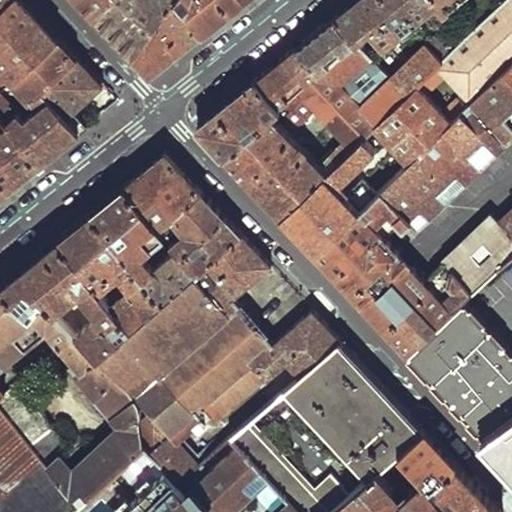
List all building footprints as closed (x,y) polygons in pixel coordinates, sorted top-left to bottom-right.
[(29,1),(27,0),(6,0),(0,6),(0,49),(40,12),(29,1)] [(83,0),(96,13),(105,0),(83,0)] [(105,0),(96,13),(115,33),(133,53),(170,0),(105,0)] [(179,49),(210,24),(190,0),(170,0),(133,53),(151,71),(179,49)] [(228,9),(240,0),(190,0),(210,24),(228,9)] [(352,0),(333,16),(356,40),(369,28),(385,45),(438,1),(439,0),(352,0)] [(410,162),(468,104),(459,95),(443,110),(427,92),(445,75),(470,101),(511,61),(511,0),(504,0),(501,3),(450,53),(443,60),(408,94),(376,126),(410,162)] [(439,0),(438,1),(445,10),(456,0),(439,0)] [(51,24),(40,12),(0,49),(0,61),(5,66),(0,70),(0,91),(61,35),(51,24)] [(297,46),(321,71),(356,40),(333,16),(314,32),(297,46)] [(70,45),(61,35),(0,91),(0,110),(2,113),(8,121),(21,109),(7,93),(12,91),(20,84),(33,98),(42,89),(79,55),(70,45)] [(443,60),(450,53),(434,35),(426,42),(443,60)] [(376,126),(408,94),(391,76),(356,40),(321,71),(282,106),(226,156),(255,186),(283,216),(344,157),(336,148),(335,148),(332,150),(320,162),(292,131),(305,120),(319,107),(355,146),(364,137),(376,126)] [(426,42),(391,76),(408,94),(443,60),(426,42)] [(257,79),(282,106),(321,71),(297,46),(277,62),(257,79)] [(105,82),(79,55),(42,89),(80,129),(88,122),(77,110),(105,82)] [(511,61),(470,101),(468,104),(410,162),(398,173),(316,252),(362,302),(408,351),(462,300),(511,252),(511,61)] [(201,128),(226,156),(282,106),(257,79),(226,104),(201,124),(201,128)] [(80,129),(42,89),(33,98),(40,106),(27,117),(21,109),(8,121),(40,161),(59,146),(80,129)] [(305,120),(332,150),(335,148),(336,148),(344,157),(355,146),(319,107),(305,120)] [(8,121),(2,113),(0,113),(0,174),(9,186),(24,174),(40,161),(8,121)] [(316,252),(398,173),(389,164),(352,199),(337,183),(374,147),(364,137),(355,146),(344,157),(283,216),(300,234),(316,252)] [(229,215),(167,149),(146,167),(126,183),(183,253),(229,215)] [(0,193),(9,186),(0,174),(0,193)] [(164,300),(197,271),(183,253),(126,183),(109,196),(92,210),(164,300)] [(132,327),(164,300),(92,210),(75,224),(59,237),(97,283),(117,268),(130,285),(111,301),(132,327)] [(236,223),(229,215),(183,253),(197,271),(244,231),(236,223)] [(144,443),(178,480),(198,464),(171,434),(209,400),(222,414),(263,380),(266,381),(288,361),(301,375),(343,338),(313,306),(274,340),(235,295),(272,262),(244,231),(197,271),(164,300),(132,327),(99,356),(133,393),(150,411),(140,419),(144,443)] [(99,356),(132,327),(111,301),(97,283),(59,237),(28,262),(0,284),(31,309),(43,295),(58,310),(81,290),(99,312),(77,331),(99,356)] [(58,310),(43,295),(31,309),(0,284),(0,405),(79,503),(124,462),(144,443),(140,419),(142,409),(133,393),(99,356),(77,331),(58,310)] [(489,329),(462,300),(408,351),(422,367),(434,380),(489,329)] [(511,353),(489,329),(434,380),(511,462),(511,353)] [(400,452),(427,429),(385,384),(343,338),(301,375),(231,435),(300,511),(328,511),(362,483),(377,471),(400,452)] [(0,511),(69,511),(79,503),(0,405),(0,511)] [(425,479),(431,486),(457,462),(443,446),(427,429),(400,452),(425,479)] [(300,511),(231,435),(198,464),(178,480),(207,511),(300,511)] [(207,511),(178,480),(144,443),(124,462),(149,491),(125,511),(207,511)] [(457,462),(431,486),(455,511),(503,511),(504,511),(457,462)] [(455,511),(431,486),(425,479),(403,498),(377,471),(362,483),(387,511),(455,511)] [(387,511),(362,483),(328,511),(387,511)]
